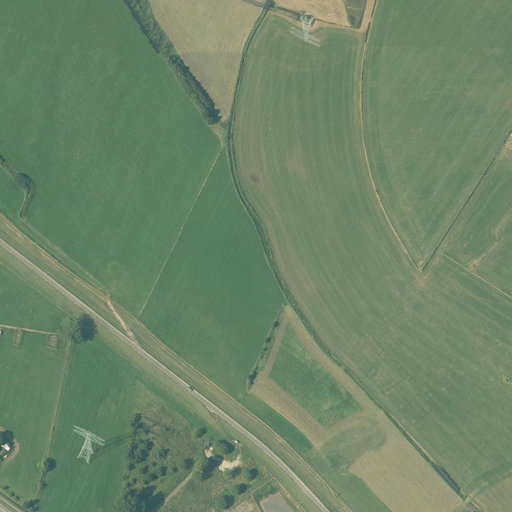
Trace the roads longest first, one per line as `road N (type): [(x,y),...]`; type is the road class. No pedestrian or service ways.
road 1 (tertiary): [(322,511),(248,437),(0,244)]
road 2 (motorway): [(511,333),(182,511)]
road 3 (motorway): [(204,511),(511,345)]
road 4 (track): [(511,303),(341,391),(237,397),(212,409)]
road 5 (track): [(246,511),(218,476),(135,405),(87,498),(69,511)]
road 6 (track): [(208,406),(236,444),(237,464),(163,504),(112,491),(100,511)]
